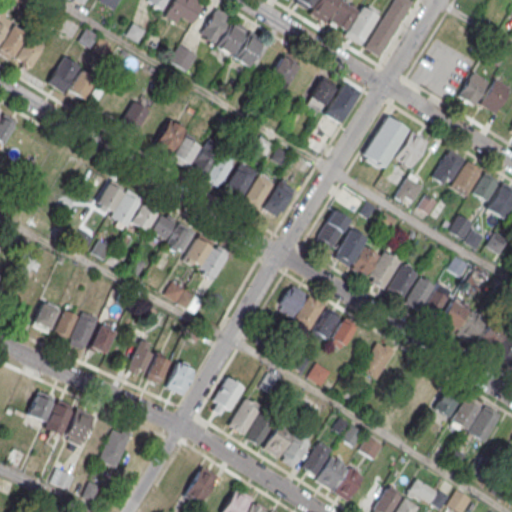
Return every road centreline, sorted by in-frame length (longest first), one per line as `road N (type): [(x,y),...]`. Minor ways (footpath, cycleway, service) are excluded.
road 1 (residential): [(511,398),(0,83)]
road 2 (residential): [(435,0),(125,511)]
road 3 (residential): [(0,343),(200,437),(317,511)]
road 4 (residential): [(242,0),(511,164)]
